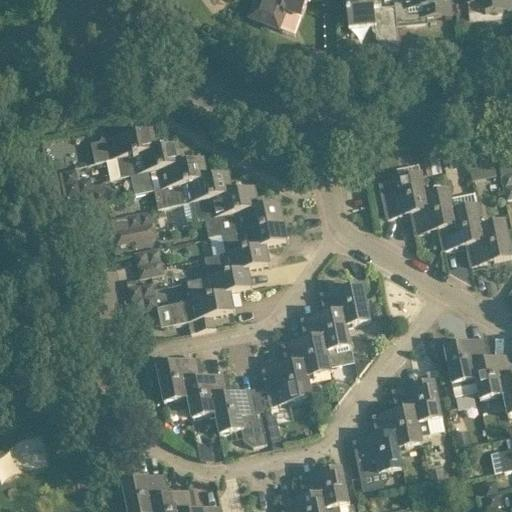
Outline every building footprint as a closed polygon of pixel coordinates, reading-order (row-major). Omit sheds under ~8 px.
[(288,15),(302,20),(309,2),(305,0),(304,0),(258,0),(250,23),(280,35),(288,15)] [(349,33),(372,31),(373,36),(376,39),(377,45),(391,57),(399,56),(398,39),(397,32),(395,10),(382,12),(380,0),(352,0),(353,2),(350,2),(351,14),(347,15),(349,33)] [(452,19),(452,14),(450,0),(393,0),(395,10),(397,32),(428,29),(428,21),(452,19)] [(511,12),(511,11),(511,8),(510,0),(466,0),(467,7),(484,5),(485,16),(511,12)] [(216,27),(211,37),(222,43),(227,32),(216,27)] [(327,82),(326,69),(326,54),(310,55),(310,70),(311,83),(327,82)] [(338,56),(338,71),(338,83),(346,83),(346,70),(349,70),(348,56),(338,56)] [(401,77),(412,76),(411,63),(400,64),(401,77)] [(107,166),(118,164),(158,155),(157,154),(153,135),(92,148),(96,168),(107,166)] [(118,164),(107,166),(111,185),(122,183),(133,181),(144,179),(144,178),(183,169),(179,150),(157,154),(158,155),(118,164)] [(497,154),(500,167),(511,164),(511,160),(510,151),(497,154)] [(453,171),(470,167),(466,152),(450,156),(453,171)] [(419,162),(422,180),(432,178),(428,160),(419,162)] [(204,164),(183,169),(144,178),(144,179),(133,181),(137,199),(155,196),(170,193),(170,192),(208,184),(208,183),(204,164)] [(511,164),(500,167),(507,204),(511,202),(511,164)] [(397,173),(399,185),(380,189),(387,223),(411,218),(429,215),(426,201),(427,201),(426,199),(422,180),(421,180),(419,168),(397,173)] [(473,185),(485,183),(482,169),(470,172),(473,185)] [(68,200),(80,198),(79,185),(77,173),(64,176),(68,200)] [(170,192),(170,193),(155,196),(158,215),(194,207),(234,198),(233,198),(230,179),(208,183),(208,184),(170,192)] [(92,183),(79,185),(80,198),(83,210),(95,207),(94,195),(92,183)] [(107,192),(94,195),(95,207),(98,220),(110,217),(107,192)] [(198,226),(206,225),(219,222),(219,221),(259,213),(259,212),(255,193),(233,198),(234,198),(194,207),(198,226)] [(451,196),(427,201),(426,201),(429,215),(411,218),(415,239),(439,234),(457,230),(455,217),(455,216),(452,203),(451,196)] [(475,197),(452,203),(455,216),(455,217),(457,230),(439,234),(443,255),(466,250),(485,246),(482,232),(478,211),(475,197)] [(219,221),(219,222),(222,240),(285,228),(280,208),(259,212),(259,213),(219,221)] [(156,228),(153,215),(127,220),(130,233),(130,234),(156,228)] [(485,246),(466,250),(471,270),(511,261),(511,256),(506,227),(482,232),(485,246)] [(118,248),(132,245),(158,240),(156,228),(130,234),(130,233),(115,236),(118,248)] [(222,240),(226,259),(226,260),(267,251),(288,247),(285,228),(222,240)] [(205,263),(208,282),(209,282),(249,274),(271,270),(267,251),(226,260),(226,259),(205,263)] [(135,258),(137,271),(162,266),(159,253),(135,258)] [(165,278),(162,266),(137,271),(140,283),(165,278)] [(186,286),(190,305),(191,306),(232,298),(253,293),(249,274),(209,282),(208,282),(186,286)] [(163,306),(186,302),(183,286),(160,290),(163,306)] [(128,292),(131,305),(156,300),(153,287),(128,292)] [(321,299),(326,320),(326,321),(344,318),(347,330),(371,325),(364,291),(321,299)] [(190,305),(170,309),(174,329),(189,326),(192,338),(216,333),(214,321),(236,317),(232,298),(191,306),(190,305)] [(158,312),(156,300),(131,305),(133,317),(158,312)] [(127,320),(129,328),(138,327),(136,318),(127,320)] [(327,355),(328,355),(331,368),(351,364),(348,351),(352,350),(347,330),(344,318),(326,321),(326,320),(302,325),(306,346),(307,347),(325,343),(327,355)] [(283,350),(287,371),(287,372),(305,369),(307,381),(309,381),(332,376),(331,372),(331,368),(328,355),(327,355),(325,343),(307,347),(306,346),(283,350)] [(478,396),(475,384),(476,383),(473,370),(492,367),(491,365),(487,345),(445,354),(455,401),(478,396)] [(358,380),(360,380),(371,365),(364,359),(354,361),(355,367),(358,380)] [(511,361),(491,365),(492,367),(473,370),(476,383),(475,384),(478,396),(480,404),(503,399),(500,386),(511,383),(511,361)] [(204,385),(204,384),(199,364),(157,373),(164,407),(188,402),(186,389),(204,385)] [(313,401),(309,381),(307,381),(305,369),(287,372),(287,371),(264,376),(271,410),(288,407),(313,401)] [(227,380),(204,384),(204,385),(186,389),(188,402),(192,423),(216,418),(213,405),(232,401),(232,400),(227,380)] [(511,383),(500,386),(503,399),(507,420),(511,418),(511,383)] [(393,396),(397,417),(415,414),(418,426),(419,426),(422,440),(431,439),(428,425),(442,422),(436,388),(393,396)] [(255,395),(232,400),(232,401),(213,405),(216,418),(220,438),(242,434),(245,445),(254,452),(267,449),(262,423),(259,424),(257,418),(260,417),(255,395)] [(374,422),(378,442),(378,443),(395,440),(398,452),(399,452),(423,447),(422,440),(419,426),(418,426),(415,414),(397,417),(374,422)] [(277,420),(273,421),(267,422),(269,435),(279,433),(277,420)] [(470,439),(456,441),(458,451),(472,449),(470,439)] [(354,447),(359,469),(361,483),(382,479),(382,477),(403,473),(399,452),(398,452),(395,440),(378,443),(378,442),(354,447)] [(206,465),(214,467),(213,457),(203,448),(197,449),(200,463),(206,465)] [(504,477),(511,475),(511,454),(500,457),(504,477)] [(447,488),(444,473),(429,476),(432,491),(447,488)] [(339,511),(339,510),(350,508),(343,474),(301,482),(305,503),(305,504),(323,500),(325,511),(339,511)] [(127,509),(127,511),(153,511),(152,506),(170,502),(169,501),(165,480),(123,489),(127,509)] [(484,494),(486,500),(498,497),(497,491),(484,494)] [(196,511),(193,496),(169,501),(170,502),(152,506),(153,511),(196,511)] [(490,511),(501,510),(498,497),(486,500),(488,511),(490,511)] [(281,508),(282,511),(325,511),(323,500),(305,504),(305,503),(281,508)]
